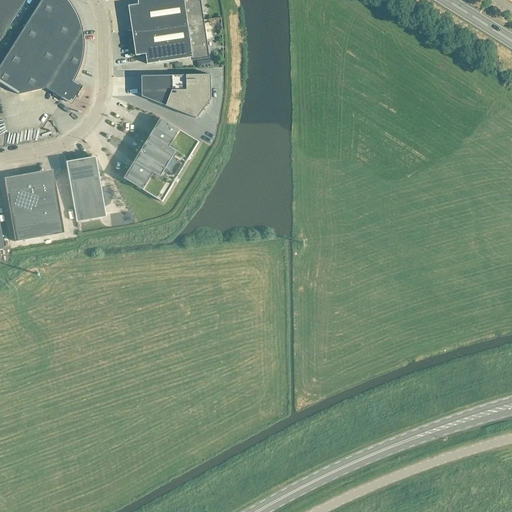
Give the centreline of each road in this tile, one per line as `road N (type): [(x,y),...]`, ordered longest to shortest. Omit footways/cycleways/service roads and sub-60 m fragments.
road 1 (primary): [(261,511),(390,448),(511,407)]
road 2 (unclassified): [(0,156),(61,144),(95,114),(103,73),(95,0)]
road 3 (unclassified): [(317,511),(511,437)]
